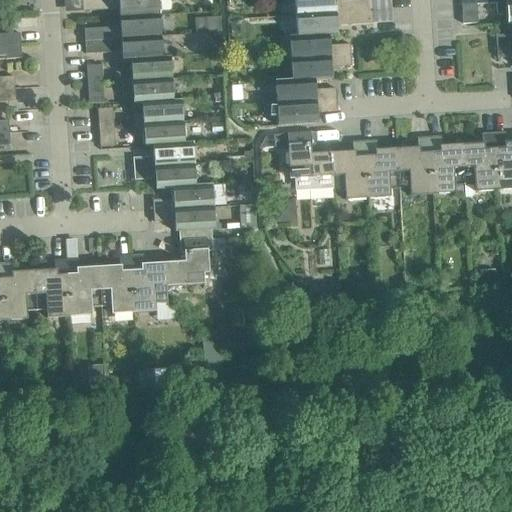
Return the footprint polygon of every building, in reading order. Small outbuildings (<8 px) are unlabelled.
[(117,8),(118,19),(158,16),(156,0),(80,0),(82,12),(113,10),(113,8),(117,8)] [(293,0),(295,16),(371,11),(369,0),(347,0),(338,1),(338,3),(334,3),(333,0),(293,0)] [(495,4),(511,3),(511,0),(459,0),(461,16),(476,15),(475,5),(495,4)] [(506,26),(511,25),(511,3),(495,4),(496,15),(505,15),(506,26)] [(295,16),(296,37),(296,38),(327,36),(327,37),(336,37),(335,24),(339,24),(339,26),(371,23),(371,11),(295,16)] [(476,24),(476,15),(461,16),(461,25),(476,24)] [(83,30),(84,42),(159,38),(158,16),(118,19),(119,30),(115,30),(115,28),(83,30)] [(219,18),(194,20),(195,34),(220,33),(219,18)] [(0,47),(19,46),(18,34),(0,34),(0,47)] [(511,34),(494,36),(495,47),(511,45),(511,34)] [(288,37),(289,60),(349,56),(349,44),(328,45),(327,37),(327,36),(296,38),(296,37),(288,37)] [(121,63),(129,62),(129,61),(160,59),(160,58),(159,38),(84,42),(84,55),(116,53),(116,51),(120,51),(121,63)] [(511,45),(495,47),(496,58),(511,57),(511,45)] [(0,47),(0,59),(20,59),(19,46),(0,47)] [(289,60),(290,80),(290,82),(313,80),(313,81),(330,80),(329,70),(350,69),(349,56),(289,60)] [(120,72),(121,83),(170,80),(169,57),(160,58),(160,59),(129,61),(129,62),(130,72),(120,72)] [(85,67),(86,76),(101,75),(100,66),(85,67)] [(0,90),(14,90),(13,77),(0,78),(0,90)] [(132,105),(140,105),(140,104),(172,102),(172,101),(170,80),(121,83),(122,94),(131,94),(132,105)] [(274,82),(275,104),(335,100),(334,88),(314,89),(313,81),(313,80),(290,82),(290,80),(274,82)] [(240,86),(230,87),(231,102),(241,101),(240,86)] [(0,90),(0,103),(14,102),(14,90),(0,90)] [(87,95),(88,105),(102,104),(102,94),(87,95)] [(335,100),(275,104),(276,127),(316,124),(315,114),(336,113),(335,100)] [(131,115),(132,127),(181,123),(180,101),(172,101),(172,102),(140,104),(140,105),(141,115),(131,115)] [(96,110),(97,119),(112,118),(111,109),(96,110)] [(143,148),(152,148),(152,147),(183,145),(183,144),(181,123),(132,127),(133,138),(142,137),(143,148)] [(294,192),(332,189),(332,177),(333,177),(331,154),(310,155),(309,146),(313,146),(313,133),(266,136),(258,149),(286,147),(287,169),(293,169),(293,180),(294,192)] [(0,134),(0,146),(9,146),(8,134),(0,134)] [(504,134),(492,135),(496,191),(511,190),(511,142),(505,143),(504,134)] [(481,144),(461,146),(463,186),(473,185),(473,193),(496,191),(492,135),(480,135),(481,144)] [(98,138),(99,148),(113,147),(113,138),(98,138)] [(440,138),(428,139),(431,195),(453,194),(453,186),(463,186),(461,146),(440,147),(440,138)] [(416,148),(396,150),(398,190),(408,189),(408,197),(431,195),(428,139),(416,139),(416,148)] [(375,142),(363,143),(366,199),(389,198),(388,190),(398,190),(396,150),(375,151),(375,142)] [(132,159),(132,170),(193,166),(191,143),(183,144),(183,145),(152,147),(152,148),(152,157),(132,159)] [(332,177),(332,189),(333,194),(343,193),(344,201),(366,199),(363,143),(351,143),(352,152),(331,154),(333,177),(332,177)] [(154,191),(171,190),(171,189),(194,187),(194,186),(193,166),(132,170),(133,181),(154,179),(154,191)] [(151,201),(152,212),(212,208),(211,185),(194,186),(194,187),(171,189),(171,190),(172,199),(151,201)] [(294,201),(274,202),(275,223),(295,222),(294,201)] [(254,206),(238,207),(239,229),(255,228),(254,206)] [(212,208),(152,212),(153,223),(173,222),(174,233),(213,230),(212,208)] [(183,263),(162,264),(163,287),(164,287),(203,285),(202,274),(207,274),(206,252),(211,251),(211,239),(178,241),(179,254),(183,254),(183,263)] [(223,239),(211,239),(211,251),(224,251),(223,239)] [(141,256),(129,257),(133,314),(155,312),(154,305),(165,304),(164,287),(163,287),(162,264),(142,265),(141,256)] [(118,267),(98,268),(100,308),(109,307),(110,315),(133,314),(129,257),(117,258),(118,267)] [(77,260),(65,261),(68,318),(90,316),(89,309),(100,308),(98,268),(77,269),(77,260)] [(53,271),(33,272),(35,312),(45,312),(45,319),(68,318),(65,261),(53,262),(53,271)] [(12,264),(0,265),(0,266),(3,322),(25,320),(25,313),(35,312),(33,272),(12,273),(12,264)] [(494,271),(479,272),(480,286),(498,285),(497,276),(494,276),(494,271)] [(243,351),(260,350),(259,324),(241,325),(243,351)] [(203,368),(195,369),(196,382),(214,381),(224,354),(201,334),(203,368)] [(100,366),(87,367),(88,389),(101,389),(100,366)]
